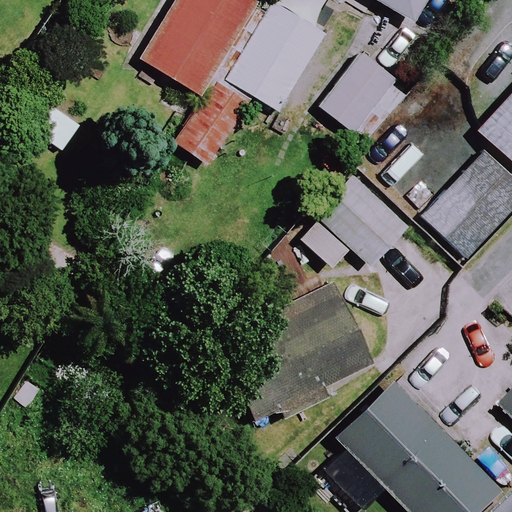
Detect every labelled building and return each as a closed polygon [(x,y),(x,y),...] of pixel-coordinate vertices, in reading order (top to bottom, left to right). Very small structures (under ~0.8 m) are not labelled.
[(170,146),(206,166),(245,97),(274,114),(321,34),(262,0),(251,0),(250,4),(243,0),(173,0),(138,64),(198,97),(170,146)] [(324,0),(332,4),(333,0),(366,0),(407,22),(419,0),(324,0)] [(385,81),(352,59),(317,112),(350,134),(385,81)] [(511,93),(474,136),(511,169),(511,93)] [(77,127),(48,108),(31,134),(60,153),(77,127)] [(511,203),(511,191),(471,154),(415,216),(461,259),(511,203)] [(402,230),(357,182),(318,218),(363,266),(402,230)] [(364,370),(325,290),(211,344),(249,425),(364,370)] [(481,511),(497,496),(383,386),(328,443),(398,511),(481,511)] [(511,395),(494,413),(511,430),(511,395)]
